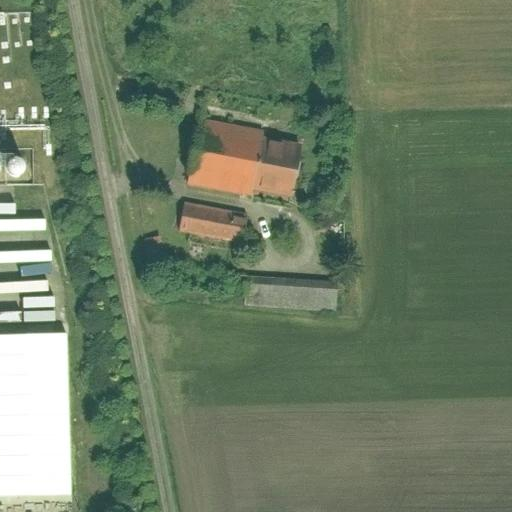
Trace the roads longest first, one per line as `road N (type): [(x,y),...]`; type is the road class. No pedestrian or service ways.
road 1 (residential): [(170,511),(74,0)]
road 2 (track): [(152,177),(120,127),(88,0)]
